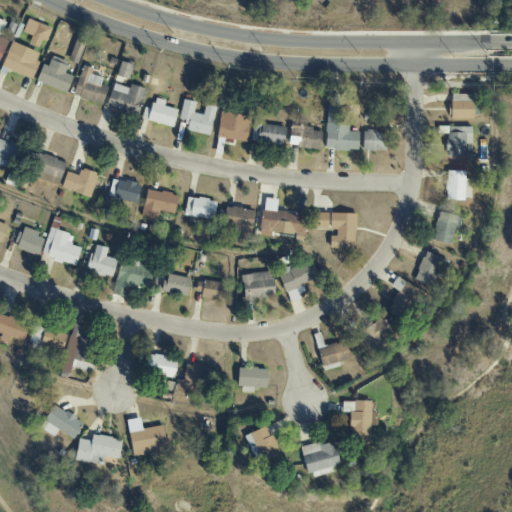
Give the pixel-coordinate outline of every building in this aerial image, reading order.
[(41,49),(49,28),(27,19),(22,32),(31,36),(28,44),(41,49)] [(78,62),(85,43),(76,39),(68,58),(78,62)] [(1,67),(31,80),(39,62),(35,61),(38,53),(11,42),(1,67)] [(72,77),(64,73),(67,64),(51,57),(47,66),(42,64),(35,81),(65,93),(72,77)] [(116,77),(128,79),(131,64),(119,62),(116,77)] [(102,77),(90,75),(92,68),(80,66),(74,98),(103,104),(106,86),(100,85),(102,77)] [(107,108),(138,114),(144,88),(129,85),(129,88),(111,84),(107,108)] [(473,120),(473,95),(449,94),(449,119),(473,120)] [(173,126),(176,109),(163,107),(164,100),(153,98),(151,109),(143,108),(141,121),(173,126)] [(178,120),(188,122),(186,131),(209,135),(215,107),(204,105),(202,115),(193,113),(195,102),(182,100),(178,120)] [(357,151),(358,132),(347,132),(348,124),(340,124),(341,107),(326,107),(324,150),(357,151)] [(216,137),(245,142),(250,117),(220,111),(216,137)] [(282,146),(285,128),(255,123),(252,140),(282,146)] [(319,149),(321,132),(312,131),(312,127),(290,125),(288,146),(319,149)] [(471,144),(471,127),(437,126),(437,134),(445,134),(445,156),(464,156),(464,144),(471,144)] [(361,151),(385,152),(385,132),(362,131),(361,151)] [(0,166),(8,169),(17,146),(0,139),(0,166)] [(35,171),(39,172),(38,179),(59,184),(65,161),(39,155),(35,171)] [(66,172),(60,188),(89,198),(98,174),(81,168),(78,176),(66,172)] [(464,172),(446,171),(445,199),(470,200),(471,179),(464,179),(464,172)] [(108,199),(137,202),(139,184),(110,180),(108,199)] [(157,219),(158,212),(174,214),(177,194),(145,190),(142,217),(157,219)] [(213,220),(216,201),(186,197),(183,216),(213,220)] [(253,210),(225,207),(222,232),(250,234),(253,210)] [(306,215),(260,211),(258,236),(270,237),(271,233),(304,236),(306,215)] [(431,241),(450,245),(454,228),(459,229),(461,218),(438,212),(431,241)] [(354,249),(354,214),(313,213),(312,231),(329,232),(329,248),(354,249)] [(0,242),(1,243),(8,226),(0,222),(0,242)] [(80,248),(70,245),(73,235),(49,228),(41,256),(75,266),(80,248)] [(43,236),(20,229),(14,249),(38,256),(43,236)] [(107,248),(92,245),(87,272),(112,277),(115,259),(105,257),(107,248)] [(445,261),(424,252),(413,280),(433,289),(445,261)] [(277,273),(288,301),(306,294),(302,284),(317,278),(310,260),(277,273)] [(111,294),(125,298),(128,284),(147,289),(153,268),(131,262),(130,265),(120,262),(111,294)] [(240,275),(243,301),(274,298),(272,272),(240,275)] [(161,292),(186,297),(190,279),(165,274),(161,292)] [(395,290),(386,313),(409,322),(422,290),(394,279),(390,288),(395,290)] [(198,282),(197,299),(225,301),(226,283),(198,282)] [(30,326),(0,313),(0,334),(1,335),(1,336),(22,345),(30,326)] [(357,332),(365,350),(392,338),(384,320),(357,332)] [(41,347),(62,351),(66,326),(45,322),(41,347)] [(78,338),(81,326),(72,323),(60,372),(69,374),(70,368),(86,371),(93,342),(78,338)] [(348,360),(345,342),(317,348),(321,371),(339,367),(338,362),(348,360)] [(144,374),(174,378),(176,358),(147,354),(144,374)] [(214,368),(184,365),(182,384),(212,388),(214,368)] [(369,448),(370,402),(342,401),(341,412),(350,412),(349,439),(358,439),(357,448),(369,448)] [(53,437),(58,430),(72,439),(82,424),(53,405),(38,428),(53,437)] [(168,451),(164,426),(128,432),(132,457),(168,451)] [(260,470),(281,459),(266,426),(244,436),(260,470)] [(118,459),(121,440),(92,435),(90,441),(78,439),(74,461),(102,465),(104,457),(118,459)] [(300,448),(304,470),(310,469),(312,477),(332,473),(331,467),(338,466),(333,441),(300,448)]
